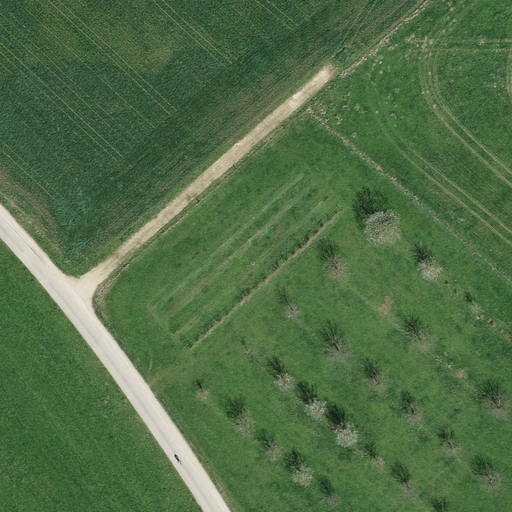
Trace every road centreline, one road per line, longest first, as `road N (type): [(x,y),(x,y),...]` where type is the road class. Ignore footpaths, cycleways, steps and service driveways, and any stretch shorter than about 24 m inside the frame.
road 1 (unclassified): [(0,224),(73,298),(212,511)]
road 2 (track): [(332,67),(73,298)]
